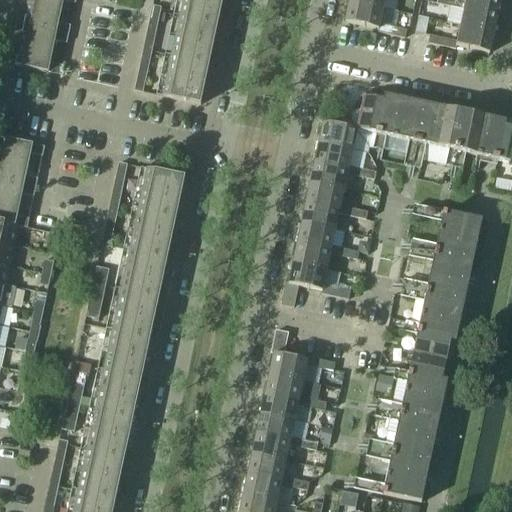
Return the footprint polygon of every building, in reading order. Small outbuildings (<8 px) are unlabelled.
[(27,0),(27,6),(60,14),(63,3),(74,5),(75,0),(27,0)] [(222,0),(183,0),(180,18),(217,26),(222,0)] [(382,10),(384,0),(349,0),(349,3),(382,10)] [(450,8),(451,0),(450,0),(437,0),(436,5),(450,8)] [(493,34),(497,14),(464,7),(465,3),(451,0),(450,8),(463,11),(460,27),(493,34)] [(497,14),(500,0),(465,0),(465,3),(464,7),(497,14)] [(379,26),(382,10),(349,3),(344,24),(377,31),(377,34),(390,37),(392,29),(379,26)] [(60,14),(27,6),(22,26),(68,36),(70,27),(58,25),(60,14)] [(151,12),(142,52),(151,53),(159,14),(151,12)] [(217,26),(180,18),(171,58),(208,66),(217,26)] [(68,36),(22,26),(18,46),(52,54),(54,42),(66,45),(68,36)] [(488,55),(493,34),(460,27),(456,43),(443,40),(441,48),(455,51),(455,48),(488,55)] [(404,40),(406,32),(392,29),(390,37),(404,40)] [(441,48),(443,40),(429,37),(427,45),(441,48)] [(52,54),(18,46),(14,67),(59,77),(61,67),(49,65),(52,54)] [(151,53),(142,52),(134,93),(142,94),(151,53)] [(208,66),(171,58),(162,99),(199,107),(208,66)] [(352,115),(347,118),(356,132),(368,149),(369,149),(373,150),(376,136),(377,136),(384,103),(383,103),(363,98),(359,113),(359,117),(352,115)] [(376,136),(373,150),(378,151),(382,152),(384,138),(409,143),(403,167),(409,168),(413,169),(419,170),(424,147),(448,152),(445,167),(451,168),(455,169),(461,170),(464,155),(487,160),(495,162),(502,128),(504,129),(506,124),(495,121),(406,102),(384,98),(383,103),(384,103),(377,136),(376,136)] [(323,124),(318,145),(352,152),(356,132),(347,118),(342,122),(341,128),(337,127),(323,124)] [(502,128),(495,162),(497,162),(511,165),(511,130),(504,129),(502,128)] [(44,149),(0,139),(0,160),(27,167),(30,156),(42,158),(44,149)] [(318,145),(314,165),(347,172),(346,176),(360,179),(362,171),(360,171),(363,155),(352,152),(318,145)] [(27,167),(0,160),(0,181),(35,189),(37,181),(25,178),(27,167)] [(118,165),(109,206),(118,208),(126,167),(118,165)] [(314,165),(309,185),(343,192),(346,176),(347,172),(314,165)] [(184,179),(147,171),(138,212),(175,220),(184,179)] [(362,171),(360,179),(373,182),(375,174),(362,171)] [(35,189),(0,181),(0,202),(19,207),(21,196),(33,198),(35,189)] [(309,185),(305,205),(339,212),(338,216),(351,219),(353,211),(339,208),(343,192),(309,185)] [(19,207),(0,202),(0,223),(18,228),(26,230),(28,221),(16,218),(19,207)] [(305,205),(301,225),(334,232),(338,216),(339,212),(305,205)] [(109,206),(102,239),(101,246),(109,248),(118,208),(109,206)] [(455,344),(477,244),(481,222),(413,208),(412,217),(441,223),(436,247),(412,242),(408,258),(432,263),(427,287),(403,282),(400,297),(424,303),(418,327),(405,324),(403,333),(417,336),(417,335),(450,342),(450,343),(455,344)] [(353,211),(351,219),(365,222),(366,214),(353,211)] [(175,220),(138,212),(129,252),(167,260),(175,220)] [(18,228),(0,223),(0,244),(14,248),(18,228)] [(301,225),(297,245),(330,252),(329,256),(343,259),(344,251),(331,248),(334,232),(301,225)] [(50,235),(47,247),(56,249),(59,237),(50,235)] [(14,248),(0,244),(0,265),(9,267),(14,248)] [(297,245),(292,265),(326,272),(329,256),(330,252),(297,245)] [(344,251),(343,259),(356,262),(358,254),(344,251)] [(167,260),(129,252),(121,292),(158,300),(167,260)] [(44,262),(41,274),(50,276),(53,264),(44,262)] [(0,285),(5,287),(9,267),(0,265),(0,285)] [(288,285),(288,286),(297,288),(321,293),(320,296),(334,299),(336,291),(339,275),(326,272),(292,265),(288,285)] [(108,272),(96,269),(92,285),(105,288),(108,272)] [(50,276),(41,274),(39,287),(47,288),(50,276)] [(11,309),(16,289),(5,287),(0,285),(0,306),(1,307),(11,309)] [(105,288),(92,285),(85,318),(97,321),(105,288)] [(285,285),(280,307),(282,307),(292,310),(293,310),(297,288),(288,286),(288,285),(285,285)] [(336,291),(334,299),(348,302),(349,294),(336,291)] [(158,300),(121,292),(112,332),(149,340),(158,300)] [(36,302),(33,314),(42,316),(44,304),(36,302)] [(42,316),(33,314),(30,327),(39,328),(42,316)] [(149,340),(112,332),(103,373),(141,381),(149,340)] [(282,357),(287,335),(274,333),(270,355),(272,355),(273,355),(282,357)] [(446,362),(450,343),(450,342),(417,335),(417,336),(412,355),(446,362)] [(27,342),(25,354),(33,355),(36,344),(27,342)] [(33,355),(25,354),(22,366),(30,368),(33,355)] [(302,383),(305,367),(319,370),(320,362),(306,359),(306,362),(282,357),(273,355),(272,355),(268,376),(302,383)] [(442,382),(446,362),(412,355),(408,375),(408,376),(441,383),(442,382)] [(332,373),(334,365),(320,362),(319,370),(332,373)] [(425,482),(442,405),(447,383),(442,382),(441,383),(408,376),(408,375),(395,372),(393,380),(406,383),(401,408),(377,402),(374,418),(398,423),(393,448),(369,442),(365,458),(389,463),(384,487),(355,481),(353,490),(420,505),(425,482)] [(86,376),(73,373),(66,406),(79,409),(86,376)] [(141,381),(103,373),(95,412),(132,421),(141,381)] [(298,399),(302,383),(268,376),(264,396),(297,403),(297,407),(310,410),(312,402),(298,399)] [(18,382),(16,394),(25,395),(27,383),(18,382)] [(25,395),(16,394),(13,406),(22,408),(25,395)] [(293,423),(297,407),(297,403),(264,396),(260,416),(293,423)] [(324,413),(325,405),(312,402),(310,410),(324,413)] [(79,409),(66,406),(61,431),(73,434),(79,409)] [(132,421),(95,412),(86,452),(124,460),(132,421)] [(290,439),(293,423),(260,416),(255,436),(289,443),(288,447),(302,450),(303,442),(290,439)] [(10,421),(8,433),(7,434),(16,435),(19,423),(10,421)] [(285,463),(288,447),(289,443),(255,436),(251,456),(285,463)] [(315,453),(317,445),(303,442),(302,450),(315,453)] [(66,448),(58,446),(49,486),(58,488),(66,448)] [(124,460),(86,452),(78,492),(115,500),(124,460)] [(281,479),(285,463),(251,456),(247,476),(280,483),(280,487),(293,490),(295,482),(281,479)] [(276,503),(280,487),(280,483),(247,476),(243,496),(276,503)] [(307,493),(308,485),(295,482),(293,490),(307,493)] [(52,511),(58,488),(49,486),(43,511),(52,511)] [(112,511),(115,500),(78,492),(73,511),(112,511)] [(274,511),(276,503),(243,496),(239,511),(274,511)]
